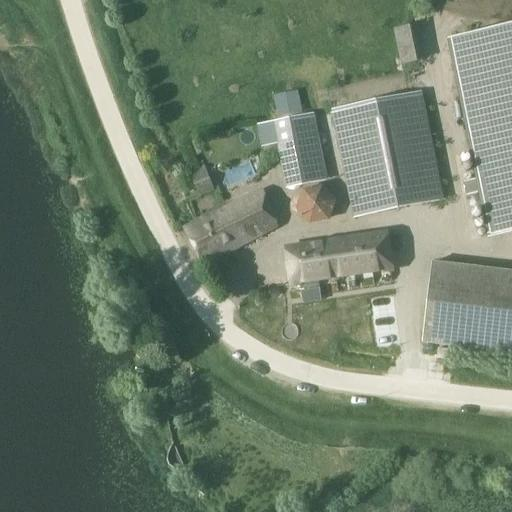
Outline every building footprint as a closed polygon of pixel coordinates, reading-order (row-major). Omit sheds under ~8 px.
[(511,27),(448,40),(476,181),(464,183),(467,197),(479,194),(488,239),(511,234),(511,27)] [(302,113),(297,92),(274,97),(279,118),(302,113)] [(421,93),(332,111),(354,217),(443,199),(421,93)] [(327,180),(319,141),(313,115),(274,123),(288,188),(327,180)] [(191,176),(199,195),(209,191),(201,172),(191,176)] [(324,184),(303,188),(296,207),(310,224),(330,220),(338,199),(324,184)] [(206,221),(188,230),(205,263),(281,224),(264,191),(210,219),(209,217),(205,219),(206,221)] [(386,233),(287,248),(292,283),(391,268),(386,233)] [(511,272),(432,263),(422,345),(511,355),(511,272)] [(362,350),(399,354),(402,332),(365,327),(362,350)]
